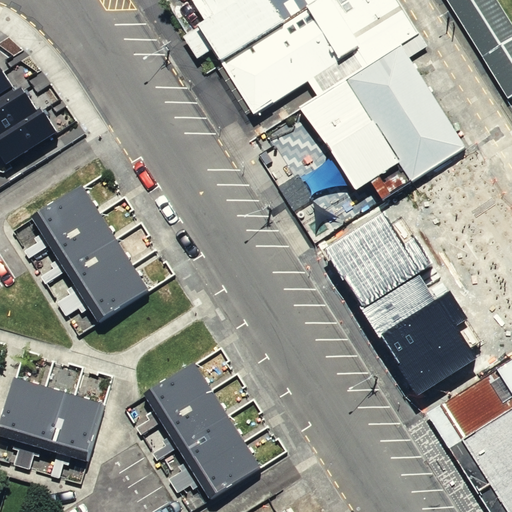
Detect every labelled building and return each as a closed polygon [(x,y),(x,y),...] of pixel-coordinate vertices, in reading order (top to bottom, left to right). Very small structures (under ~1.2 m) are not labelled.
[(431,44),(403,0),(194,0),(214,31),(207,35),(263,124),(315,92),(326,111),(411,56),(431,44)] [(511,20),(499,0),(449,0),(511,98),(511,20)] [(475,154),(411,56),(326,111),(313,119),(368,202),(383,193),(392,208),(475,154)] [(3,90),(0,90),(0,178),(38,159),(3,90)] [(81,184),(29,217),(96,322),(147,289),(81,184)] [(194,363),(142,395),(208,499),(260,467),(194,363)] [(511,511),(511,371),(436,420),(494,511),(511,511)] [(103,405),(13,378),(0,421),(0,435),(86,462),(103,405)] [(222,511),(219,506),(209,511),(162,511),(140,476),(124,486),(117,474),(55,511),(222,511)]
